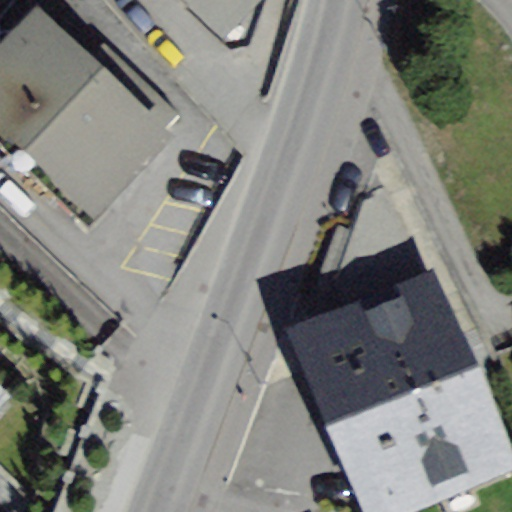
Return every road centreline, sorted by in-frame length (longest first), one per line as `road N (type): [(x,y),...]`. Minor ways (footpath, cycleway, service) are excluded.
road 1 (tertiary): [(164,511),(249,297),(351,0)]
road 2 (unknown): [(0,212),(197,428)]
